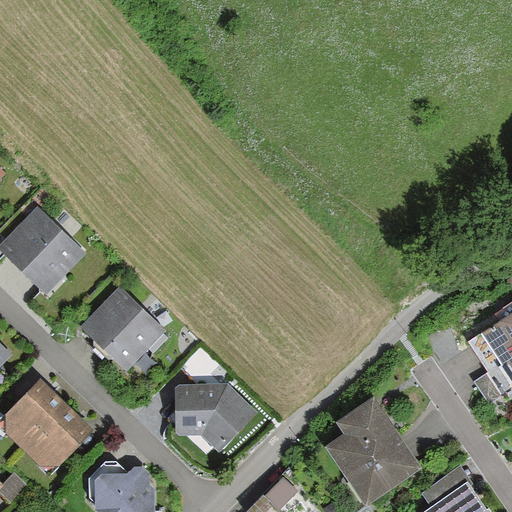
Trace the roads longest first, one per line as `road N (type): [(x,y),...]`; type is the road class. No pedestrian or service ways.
road 1 (residential): [(511,251),(411,308),(211,507)]
road 2 (residential): [(0,300),(211,507)]
road 3 (residential): [(420,364),(511,499)]
